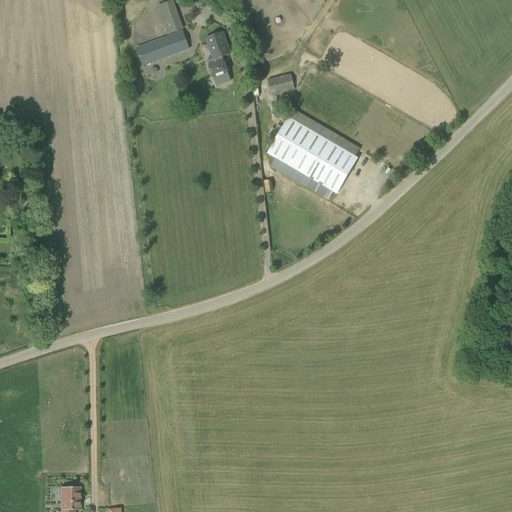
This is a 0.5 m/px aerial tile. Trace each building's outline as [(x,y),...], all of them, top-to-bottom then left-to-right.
[(168,34),(183,29),(172,1),(158,6),(168,34)] [(143,66),(190,49),(183,30),(136,48),(143,66)] [(231,54),(224,32),(205,39),(212,59),(207,61),(216,87),(231,81),(222,57),(231,54)] [(271,96),(294,90),(291,74),(267,80),(271,96)] [(359,147),(294,110),(283,128),(277,125),(275,129),(280,132),(276,139),(271,136),(268,140),(274,143),(268,154),(337,194),(358,159),(354,157),(359,147)] [(80,510),(80,487),(61,488),(61,489),(59,489),(59,497),(61,497),(60,511),(74,511),(74,510),(80,510)]
